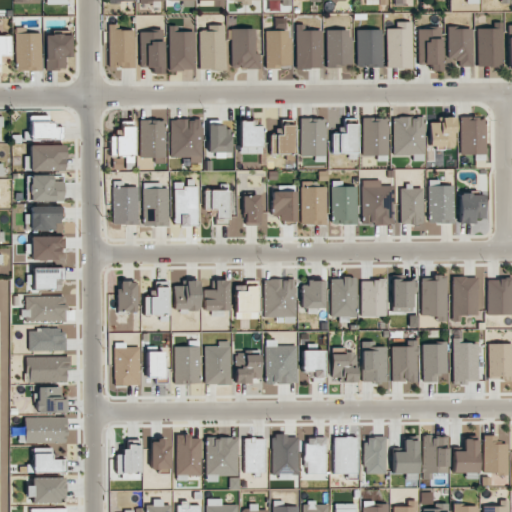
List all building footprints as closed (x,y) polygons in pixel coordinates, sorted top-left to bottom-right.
[(386,69),(412,68),(411,22),(395,22),(395,28),(385,29),(386,69)] [(476,28),(476,67),(502,66),(502,22),(492,23),(492,28),(476,28)] [(134,67),(133,30),(116,30),(116,24),(107,25),(108,67),(134,67)] [(197,31),(199,70),(225,69),(224,24),(208,25),(208,31),(197,31)] [(168,70),(194,70),(194,31),(180,31),(180,25),(168,25),(168,70)] [(304,30),(304,25),(294,25),(295,69),(321,68),(320,30),(304,30)] [(40,33),(25,33),(25,27),(15,28),(16,71),(41,71),(40,33)] [(254,28),(230,29),(230,68),(259,68),(259,54),(254,54),(254,28)] [(441,71),(440,28),(417,28),(418,65),(429,65),(429,71),(441,71)] [(471,28),(446,28),(447,59),(458,59),(458,67),(472,66),(471,28)] [(380,29),(355,30),(356,67),(381,67),(380,29)] [(325,30),(325,66),(350,66),(349,30),(325,30)] [(139,32),(140,67),(151,67),(152,73),(163,73),(162,31),(139,32)] [(289,31),(264,31),(264,68),(289,68),(289,31)] [(70,57),(71,35),(45,34),(44,69),(64,70),(64,57),(70,57)] [(10,36),(0,36),(0,54),(9,55),(10,36)] [(30,140),(62,139),(61,124),(48,125),(47,116),(29,116),(30,140)] [(392,118),(392,155),(424,154),(423,117),(392,118)] [(454,117),(436,117),(436,122),(428,123),(429,147),(455,147),(454,117)] [(459,155),(485,154),(484,117),(459,118),(459,155)] [(324,156),(324,119),(299,118),(299,156),(324,156)] [(387,155),(387,118),(362,118),(362,155),(387,155)] [(170,158),(202,157),(201,119),(169,119),(170,158)] [(164,158),(164,120),(139,120),(139,157),(164,158)] [(261,154),(261,127),(250,127),(250,121),(239,121),(239,154),(261,154)] [(356,124),(342,125),(343,134),(331,134),(331,153),(348,153),(348,159),(357,159),(356,124)] [(293,126),(280,125),(280,135),(269,135),(269,154),(292,155),(293,126)] [(230,152),(231,127),(207,126),(207,152),(230,152)] [(64,145),(26,144),(26,171),(63,171),(64,145)] [(51,175),(29,175),(30,201),(63,201),(62,181),(51,182),(51,175)] [(380,180),(361,180),(360,224),(393,225),(393,186),(380,185),(380,180)] [(318,186),(318,181),(300,181),(299,224),(325,224),(326,187),(318,186)] [(356,187),(341,187),(341,181),(331,181),(330,224),(356,224),(356,187)] [(159,182),(141,182),(142,226),(168,226),(167,188),(160,188),(159,182)] [(428,185),(427,223),(452,224),(452,186),(428,185)] [(399,224),(422,224),(422,186),(399,187),(399,224)] [(111,187),(112,224),(137,224),(136,187),(111,187)] [(227,224),(228,190),(203,190),(203,208),(215,208),(214,224),(227,224)] [(295,191),(270,191),(270,216),(279,216),(279,221),(294,222),(295,191)] [(457,224),(474,224),(474,218),(483,218),(484,194),(458,194),(457,224)] [(242,195),(243,226),(259,225),(258,195),(242,195)] [(59,207),(25,206),(24,230),(54,231),(54,223),(59,223),(59,207)] [(28,260),(59,260),(60,237),(30,236),(30,247),(29,247),(28,260)] [(61,269),(32,268),(32,290),(61,290),(61,269)] [(446,276),(420,276),(420,316),(442,316),(442,321),(445,321),(446,276)] [(451,277),(451,315),(477,315),(477,277),(451,277)] [(356,278),(330,278),(329,317),(355,317),(356,278)] [(511,278),(486,279),(486,315),(511,315),(511,278)] [(295,317),(294,279),(263,279),(263,318),(295,317)] [(412,312),(412,303),(415,303),(415,280),(391,279),(390,311),(412,312)] [(228,311),(228,280),(214,280),(214,290),(203,290),(203,311),(228,311)] [(385,280),(359,280),(360,317),(385,317),(385,280)] [(117,311),(135,312),(136,281),(117,281),(117,311)] [(324,282),(300,281),(300,311),(323,312),(324,282)] [(143,297),(143,315),(167,315),(167,282),(154,282),(154,297),(143,297)] [(64,322),(64,296),(23,296),(23,322),(64,322)] [(27,351),(65,351),(64,329),(27,329),(27,351)] [(452,383),(464,383),(464,381),(477,381),(477,343),(461,343),(461,338),(451,338),(452,383)] [(295,345),(275,346),(275,340),(263,340),(264,384),(296,384),(295,345)] [(390,346),(391,382),(417,381),(416,340),(406,340),(406,346),(390,346)] [(138,346),(123,347),(123,342),(112,343),(113,386),(139,385),(138,346)] [(204,346),(203,384),(228,385),(229,342),(217,342),(217,346),(204,346)] [(386,347),(372,346),(372,342),(361,342),(360,381),(385,382),(386,347)] [(446,344),(421,343),(421,382),(435,382),(435,373),(446,373),(446,344)] [(487,379),(511,378),(511,356),(511,343),(487,344),(487,379)] [(198,346),(172,347),(173,384),(199,384),(198,346)] [(145,377),(161,377),(162,352),(155,352),(155,347),(146,347),(145,377)] [(300,351),(301,370),(311,370),(312,381),(323,381),(323,350),(300,351)] [(233,383),(259,384),(259,353),(234,352),(233,383)] [(330,378),(339,378),(340,383),(355,383),(355,353),(329,354),(330,378)] [(24,382),(67,383),(67,357),(24,356),(24,382)] [(65,413),(65,399),(60,399),(60,387),(36,387),(36,412),(65,413)] [(65,417),(24,416),(23,443),(65,443),(65,417)] [(296,437),(287,437),(287,433),(271,434),(272,477),(297,477),(296,437)] [(200,438),(189,439),(189,434),(174,434),(175,475),(200,474),(200,438)] [(482,474),(506,474),(507,443),(496,443),(496,436),(482,435),(482,474)] [(391,452),(392,474),(417,474),(417,436),(403,436),(403,451),(391,452)] [(447,473),(447,436),(422,436),(422,479),(432,479),(432,473),(447,473)] [(204,438),(205,482),(217,482),(217,476),(237,476),(236,437),(204,438)] [(325,437),(304,437),(304,461),(306,461),(306,473),(324,473),(325,437)] [(332,473),(355,473),(356,437),(332,437),(332,473)] [(363,474),(384,474),(384,437),(363,437),(363,474)] [(243,472),(264,473),(264,438),(243,438),(243,472)] [(149,439),(150,470),(169,470),(168,439),(149,439)] [(477,473),(477,439),(463,440),(463,451),(452,451),(452,473),(477,473)] [(139,445),(123,444),(123,454),(116,454),(115,473),(138,473),(139,445)] [(32,473),(65,472),(65,459),(50,459),(50,448),(32,448),(32,473)] [(64,477),(31,478),(31,485),(25,485),(25,496),(31,496),(31,503),(65,503),(64,477)] [(432,492),(420,492),(420,505),(432,504),(432,492)]
